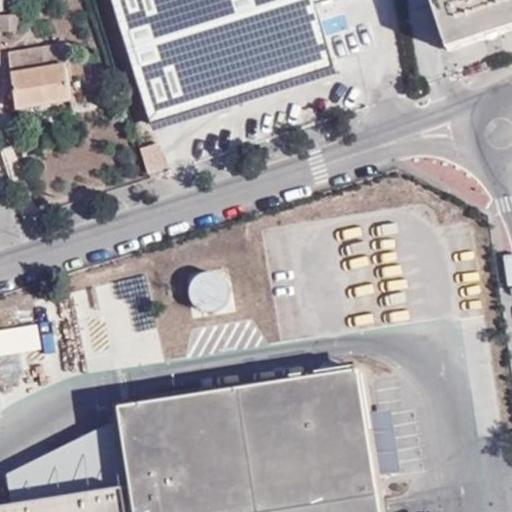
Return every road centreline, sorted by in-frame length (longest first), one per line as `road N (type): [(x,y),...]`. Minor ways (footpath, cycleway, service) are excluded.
road 1 (residential): [(0,271),(396,143)]
road 2 (unknown): [(448,309),(433,219),(418,200),(343,202),(327,218),(323,239),(345,349)]
road 3 (unclassified): [(184,135),(388,72)]
